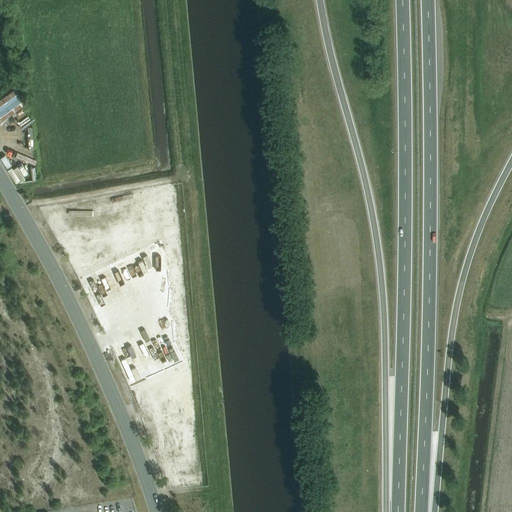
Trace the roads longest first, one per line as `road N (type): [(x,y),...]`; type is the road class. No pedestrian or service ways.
road 1 (trunk): [(319,0),(376,242),(394,511)]
road 2 (trunk): [(421,511),(427,0)]
road 3 (trunk): [(402,0),(398,511)]
road 4 (unclassified): [(156,511),(94,356),(0,178)]
road 5 (trunk): [(428,511),(455,311),(486,206),(511,159)]
